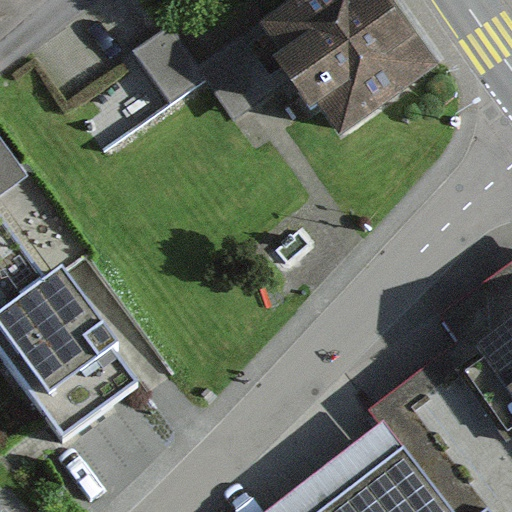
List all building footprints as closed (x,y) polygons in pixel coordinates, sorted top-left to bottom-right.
[(379,0),(317,0),(259,43),(339,152),(438,79),(379,0)] [(143,51),(179,107),(211,87),(175,31),(143,51)] [(103,149),(172,112),(143,58),(75,95),(103,149)] [(0,232),(0,365),(62,452),(138,397),(58,287),(46,296),(0,232)] [(511,511),(511,261),(425,332),(455,369),(374,435),(387,450),(311,511),(511,511)]
